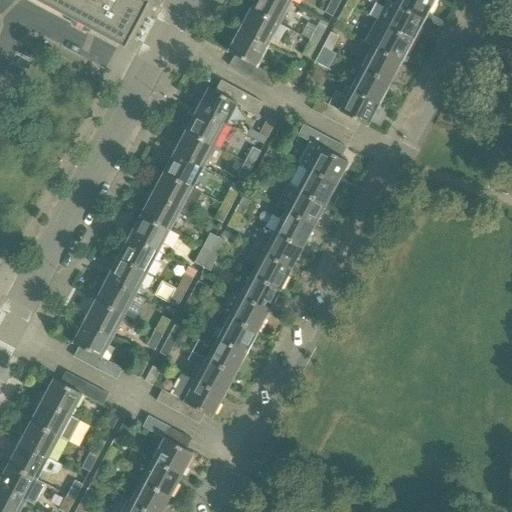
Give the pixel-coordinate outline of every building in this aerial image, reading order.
[(44,0),(90,24),(120,40),(120,38),(121,39),(141,0),(44,0)] [(254,0),(250,9),(278,24),(290,3),(284,0),(254,0)] [(339,2),(335,0),(330,0),(324,13),(332,17),(339,2)] [(347,0),(345,5),(353,9),(357,0),(347,0)] [(387,0),(387,1),(394,5),(423,21),(428,12),(427,12),(433,0),(387,0)] [(353,9),(345,5),(337,20),(345,24),(353,9)] [(394,5),(383,26),(411,41),(419,27),(420,28),(423,21),(394,5)] [(241,22),(237,29),(267,45),(278,24),(250,9),(243,22),(241,22)] [(364,43),(372,47),(401,63),(405,54),(404,54),(411,41),(383,26),(375,21),(364,43)] [(317,26),(309,40),(317,44),(325,30),(317,26)] [(227,51),(234,55),(256,67),(267,45),(237,29),(233,37),(234,38),(227,50),(227,51)] [(330,33),(322,47),(330,51),(338,37),(330,33)] [(317,44),(309,40),(301,55),(309,59),(317,44)] [(335,54),(330,51),(322,47),(314,62),(328,69),(335,54)] [(372,47),(360,68),(389,83),(396,70),(397,70),(401,63),(372,47)] [(228,66),(250,78),(256,67),(234,55),(228,66)] [(256,67),(250,78),(271,89),(277,78),(256,67)] [(294,68),(286,83),(294,87),(302,72),(294,68)] [(360,68),(349,89),(378,105),(383,97),(381,96),(389,83),(360,68)] [(299,90),(307,94),(315,79),(307,75),(299,90)] [(220,80),(214,91),(225,97),(236,103),(242,92),(220,80)] [(199,101),(195,109),(225,125),(236,103),(225,97),(214,91),(207,87),(207,88),(207,89),(200,101),(199,101)] [(335,92),(328,105),(338,110),(359,122),(366,126),(367,125),(366,125),(373,112),(375,112),(378,105),(349,89),(345,87),(341,94),(335,92)] [(242,92),(236,103),(241,106),(240,108),(256,117),(257,114),(263,103),(242,92)] [(311,110),(332,121),(338,110),(328,105),(317,99),(311,110)] [(192,117),(184,131),(213,147),(225,125),(195,109),(191,116),(192,117)] [(338,110),(332,121),(354,133),(359,122),(338,110)] [(259,134),(267,138),(274,124),(267,119),(259,134)] [(297,135),(309,142),(318,147),(319,146),(324,136),(303,124),(297,135)] [(280,127),(272,141),(280,145),(287,131),(280,127)] [(177,143),(172,152),(202,168),(213,147),(184,131),(178,144),(177,143)] [(346,147),(324,136),(319,146),(340,158),(346,147)] [(307,168),(306,169),(336,185),(341,176),(340,175),(346,163),(347,163),(347,162),(340,158),(319,146),(318,147),(309,142),(298,163),(307,168)] [(251,148),(244,162),(252,167),(259,152),(251,148)] [(191,188),(200,194),(201,194),(212,174),(202,168),(172,152),(168,159),(169,159),(162,173),(191,188)] [(265,155),(257,170),(265,173),(272,159),(265,155)] [(252,167),(244,162),(236,177),(244,181),(252,167)] [(306,169),(295,190),(324,206),(331,191),(332,191),(336,185),(306,169)] [(265,173),(257,170),(249,184),(257,188),(265,173)] [(149,194),(179,210),(189,215),(200,194),(191,188),(162,173),(155,186),(154,186),(149,194)] [(285,210),(284,212),(313,227),(318,218),(317,218),(324,206),(295,190),(286,186),(276,206),(285,210)] [(229,190),(221,205),(229,209),(237,194),(229,190)] [(147,202),(139,216),(168,231),(179,210),(149,194),(146,201),(147,202)] [(243,197),(235,212),(242,216),(250,201),(243,197)] [(229,209),(221,205),(214,219),(221,223),(229,209)] [(242,216),(235,212),(227,226),(234,230),(242,216)] [(284,212),(273,232),(301,247),(309,233),(310,234),(313,227),(284,212)] [(131,228),(127,236),(157,252),(168,231),(139,216),(133,228),(131,228)] [(256,238),(251,248),(291,270),(296,261),(294,260),(301,247),(273,232),(266,245),(263,243),(263,242),(256,238)] [(209,234),(201,248),(209,252),(217,238),(209,234)] [(124,244),(117,258),(146,273),(157,252),(127,236),(123,243),(124,244)] [(217,238),(209,252),(217,257),(225,242),(217,238)] [(194,263),(201,267),(209,252),(201,248),(194,263)] [(255,266),(250,275),(278,290),(286,276),(287,276),(291,270),(251,248),(244,260),(255,266)] [(209,252),(201,267),(209,271),(217,257),(209,252)] [(109,270),(104,279),(134,295),(146,273),(117,258),(110,271),(109,270)] [(184,275),(176,289),(184,294),(192,279),(184,275)] [(250,275),(239,296),(268,312),(273,303),(272,302),(278,290),(250,275)] [(102,287),(94,301),(123,316),(134,295),(104,279),(101,286),(102,287)] [(197,282),(189,297),(197,301),(205,286),(197,282)] [(184,294),(176,289),(168,304),(176,309),(184,294)] [(239,296),(228,317),(256,332),(263,318),(265,319),(268,312),(239,296)] [(197,301),(189,297),(181,311),(189,315),(197,301)] [(86,312),(82,321),(121,342),(112,337),(123,316),(94,301),(88,313),(86,312)] [(161,317),(153,331),(161,336),(169,321),(161,317)] [(212,336),(246,355),(250,346),(249,345),(256,332),(228,317),(216,338),(212,336)] [(71,343),(78,346),(100,358),(110,339),(119,344),(121,342),(82,321),(78,328),(79,329),(72,342),(72,341),(71,343)] [(175,324),(167,339),(175,343),(182,328),(175,324)] [(161,336),(153,331),(145,346),(153,351),(161,336)] [(197,340),(191,352),(233,375),(241,361),(242,361),(246,355),(212,336),(206,348),(203,346),(204,344),(197,340)] [(175,343),(167,339),(159,354),(167,358),(175,343)] [(73,357),(95,369),(100,358),(78,346),(73,357)] [(196,365),(189,378),(223,397),(228,388),(226,387),(233,375),(191,352),(187,360),(196,365)] [(100,358),(95,369),(116,380),(121,369),(100,358)] [(138,359),(130,375),(138,379),(147,364),(138,359)] [(144,382),(152,385),(160,371),(152,367),(144,382)] [(65,372),(59,382),(81,394),(86,383),(65,372)] [(189,378),(178,399),(183,401),(182,402),(204,413),(211,417),(212,416),(211,416),(218,403),(219,404),(223,397),(189,378)] [(44,392),(39,401),(69,417),(81,394),(59,382),(52,379),(52,380),(45,392),(44,392)] [(108,395),(86,383),(81,394),(102,405),(108,395)] [(156,401),(177,412),(182,402),(183,401),(178,399),(162,390),(156,401)] [(29,423),(57,438),(66,442),(77,421),(69,417),(39,401),(36,408),(37,408),(29,423)] [(182,402),(177,412),(198,424),(204,413),(182,402)] [(104,424),(111,428),(119,414),(112,409),(104,424)] [(125,416),(117,431),(125,435),(132,421),(125,416)] [(142,427),(163,439),(169,427),(148,416),(142,427)] [(21,434),(17,443),(46,458),(57,438),(29,423),(23,435),(21,434)] [(169,427),(163,439),(184,450),(185,449),(191,438),(169,427)] [(96,438),(88,452),(96,456),(104,442),(96,438)] [(163,439),(151,460),(181,476),(185,467),(184,467),(191,454),(192,453),(185,449),(184,450),(163,439)] [(14,451),(6,465),(35,480),(40,471),(56,475),(61,466),(46,458),(17,443),(13,450),(14,451)] [(109,445),(102,459),(109,464),(117,449),(109,445)] [(96,456),(88,452),(81,467),(88,471),(96,456)] [(109,464),(102,459),(94,474),(101,478),(109,464)] [(151,460),(140,481),(168,496),(176,482),(177,483),(181,476),(151,460)] [(0,488),(24,501),(35,480),(6,465),(0,477),(0,488)] [(74,480),(66,495),(74,499),(82,484),(74,480)] [(45,481),(38,496),(59,505),(66,490),(45,481)] [(140,481),(129,503),(146,511),(161,511),(163,510),(162,509),(168,496),(140,481)] [(87,487),(79,501),(87,505),(95,491),(87,487)] [(0,511),(17,511),(24,501),(0,488),(0,511)] [(66,511),(74,499),(66,495),(58,509),(63,511),(66,511)] [(83,511),(87,505),(79,501),(73,511),(83,511)] [(146,511),(129,503),(123,511),(146,511)]
